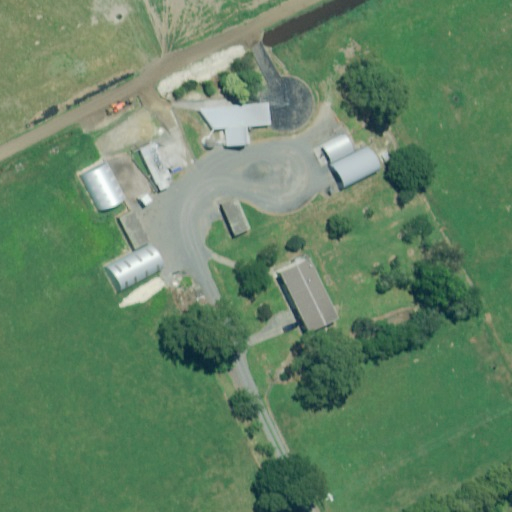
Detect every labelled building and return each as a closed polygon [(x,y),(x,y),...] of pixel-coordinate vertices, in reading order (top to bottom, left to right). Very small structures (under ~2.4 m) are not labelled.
[(266,126),(264,104),(195,110),(209,130),(221,129),(223,147),(249,145),(248,136),(243,136),(242,128),(266,126)] [(345,159),(365,148),(367,147),(358,129),(336,140),(345,159)] [(172,184),(152,144),(137,151),(157,191),(172,184)] [(365,148),(345,159),(328,167),(339,189),(376,171),(365,148)] [(247,229),(234,200),(218,207),(231,236),(247,229)] [(147,242),(133,212),(117,220),(131,249),(147,242)] [(159,270),(148,248),(105,269),(116,292),(159,270)] [(331,319),(302,260),(273,275),(302,333),(331,319)]
